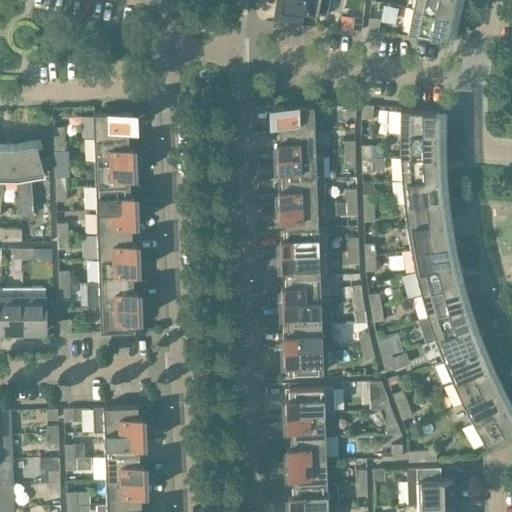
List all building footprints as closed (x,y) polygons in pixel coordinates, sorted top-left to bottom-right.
[(328,0),(279,0),(278,5),(277,6),(279,6),(326,15),(328,0)] [(451,16),(454,0),(413,0),(411,7),(451,16)] [(446,38),(451,16),(411,7),(407,31),(446,38)] [(361,29),(362,16),(351,15),(350,28),(361,29)] [(378,31),(379,17),(368,16),(367,30),(378,31)] [(354,115),(356,102),(345,101),(344,114),(354,115)] [(371,118),(373,104),(362,103),(360,117),(371,118)] [(313,129),(312,104),(275,105),(274,105),(273,105),(274,106),(274,122),(278,122),(279,130),(313,129)] [(399,109),(399,132),(439,132),(439,110),(399,109)] [(127,136),(127,127),(131,127),(130,112),(132,110),(131,110),(130,111),(92,112),(93,137),(127,136)] [(63,125),(52,126),(53,138),(64,138),(63,125)] [(314,153),(313,129),(279,130),(279,139),(275,139),(276,154),(314,153)] [(399,154),(439,153),(439,132),(399,132),(399,154)] [(132,160),(132,144),(128,144),(127,136),(93,137),(94,161),(132,160)] [(64,151),(64,138),(53,138),(53,151),(64,151)] [(48,170),(48,156),(40,158),(35,139),(13,143),(16,181),(19,215),(33,214),(30,178),(45,176),(44,171),(48,170)] [(354,152),(354,139),(343,139),(343,152),(354,152)] [(16,181),(13,143),(0,142),(0,199),(2,180),(16,181)] [(371,143),(360,143),(360,157),(371,157),(371,143)] [(355,165),(354,152),(343,152),(344,165),(355,165)] [(323,153),(314,153),(276,154),(276,170),(280,170),(280,178),(315,177),(323,177),(323,153)] [(439,154),(439,153),(399,154),(400,177),(440,174),(439,154)] [(372,171),(371,157),(360,157),(361,171),(372,171)] [(133,175),(132,160),(94,161),(95,185),(129,184),(129,175),(133,175)] [(65,186),(65,173),(54,173),(55,187),(65,186)] [(440,176),(440,174),(400,177),(402,200),(442,196),(440,176)] [(323,177),(315,177),(280,178),(281,187),(277,187),(277,202),(316,201),(324,201),(323,177)] [(129,192),(129,184),(95,185),(95,209),(134,208),(133,192),(129,192)] [(66,199),(65,186),(55,187),(55,199),(66,199)] [(356,200),(356,187),(345,187),(345,200),(356,200)] [(373,192),(362,192),(362,206),(373,206),(373,192)] [(442,197),(442,196),(402,200),(405,223),(445,217),(442,197)] [(356,213),(356,200),(345,200),(345,213),(356,213)] [(317,225),(316,201),(277,202),(278,218),(282,218),(282,226),(317,225)] [(211,202),(199,202),(200,217),(211,216),(211,202)] [(374,220),(373,206),(362,206),(363,220),(374,220)] [(134,223),(134,208),(95,209),(96,233),(131,232),(130,223),(134,223)] [(445,219),(445,217),(405,223),(409,247),(449,240),(445,219)] [(67,234),(67,221),(56,221),(56,234),(67,234)] [(327,225),(317,225),(282,226),(283,235),(279,236),(279,251),(318,250),(328,249),(327,225)] [(131,240),(131,232),(96,233),(97,257),(136,256),(135,240),(131,240)] [(68,247),(67,234),(56,234),(57,247),(68,247)] [(358,248),(357,236),(346,236),(347,249),(358,248)] [(453,261),(449,240),(409,247),(409,248),(414,270),(453,261)] [(374,242),(363,242),(364,256),(375,255),(374,242)] [(22,258),(21,247),(11,247),(11,258),(22,258)] [(33,258),(33,247),(21,247),(22,258),(33,258)] [(358,261),(358,248),(347,249),(347,262),(358,261)] [(328,249),(318,250),(279,251),(280,267),(284,267),(284,275),(319,274),(328,274),(328,249)] [(375,269),(375,255),(364,256),(364,270),(375,269)] [(136,271),(136,256),(97,257),(98,281),(132,280),(132,271),(136,271)] [(420,293),(459,282),(453,261),(414,270),(420,293)] [(69,282),(68,269),(57,269),(58,282),(69,282)] [(319,298),(319,274),(284,275),(284,283),(280,284),(281,299),(319,298)] [(137,304),(137,288),(133,288),(132,280),(98,281),(99,305),(137,304)] [(69,295),(69,282),(58,282),(58,295),(69,295)] [(465,303),(459,282),(420,293),(427,316),(465,304),(465,303)] [(362,296),(360,283),(349,284),(351,297),(362,296)] [(0,330),(22,330),(21,286),(0,285),(0,330)] [(44,330),(44,295),(44,286),(21,286),(22,330),(44,330)] [(378,291),(367,293),(370,306),(381,305),(378,291)] [(364,309),(362,296),(351,297),(353,310),(364,309)] [(330,297),(319,298),(281,299),(281,314),(285,314),(286,323),(320,322),(331,321),(330,297)] [(138,319),(137,304),(99,305),(100,330),(134,329),(134,319),(138,319)] [(472,324),(465,304),(427,316),(418,319),(426,341),(434,338),(472,325),(472,324)] [(383,318),(381,305),(370,306),(372,320),(383,318)] [(70,318),(59,318),(60,331),(71,331),(70,318)] [(321,346),(320,322),(286,323),(286,331),(282,332),(283,347),(321,346)] [(443,360),(480,345),(472,325),(434,338),(442,359),(443,360)] [(371,343),(368,330),(357,333),(360,345),(371,343)] [(388,340),(377,343),(380,356),(391,353),(388,340)] [(374,356),(371,343),(360,345),(363,358),(374,356)] [(488,364),(480,345),(443,360),(452,381),(489,365),(488,364)] [(322,371),(321,346),(283,347),(283,362),(287,362),(288,372),(322,371)] [(395,367),(391,353),(380,356),(384,370),(395,367)] [(497,383),(489,365),(452,381),(462,402),(498,385),(497,383)] [(380,379),(368,380),(369,391),(384,390),(380,379)] [(333,410),(332,385),(288,386),(288,396),(284,396),(285,411),(323,410),(333,410)] [(472,422),(508,403),(498,385),(462,402),(451,408),(462,428),(472,422)] [(402,388),(391,392),(396,405),(406,401),(402,388)] [(391,407),(386,395),(376,399),(380,411),(391,407)] [(411,414),(406,401),(396,405),(401,418),(411,414)] [(511,426),(511,410),(508,403),(472,422),(462,428),(472,447),(483,441),(484,443),(487,441),(491,447),(505,439),(502,432),(511,426)] [(137,413),(137,404),(92,405),(93,430),(103,430),(141,429),(141,413),(137,413)] [(74,420),(73,406),(62,407),(63,420),(74,420)] [(56,407),(45,407),(46,418),(57,418),(56,407)] [(395,419),(391,407),(380,411),(385,423),(395,419)] [(0,443),(9,443),(8,409),(0,408),(0,443)] [(334,434),(333,410),(323,410),(285,411),(286,427),(290,427),(290,435),(324,434),(334,434)] [(57,435),(57,424),(46,424),(46,435),(57,435)] [(142,444),(141,429),(103,430),(104,454),(138,453),(138,444),(142,444)] [(325,458),(324,434),(290,435),(290,444),(286,444),(287,459),(325,458)] [(58,446),(57,435),(46,435),(47,446),(58,446)] [(75,442),(64,443),(64,455),(75,455),(75,442)] [(401,455),(401,442),(390,443),(390,456),(401,455)] [(0,462),(9,462),(9,443),(0,443),(0,462)] [(435,448),(421,449),(421,459),(435,459),(435,448)] [(421,459),(421,449),(407,449),(407,460),(421,459)] [(139,461),(138,453),(104,454),(105,478),(143,477),(143,461),(139,461)] [(75,468),(75,455),(64,455),(64,468),(75,468)] [(326,482),(325,458),(287,459),(287,475),(291,475),(292,483),(326,482)] [(0,487),(10,487),(9,462),(0,462),(0,487)] [(452,502),(452,477),(440,477),(439,465),(405,466),(406,503),(416,503),(452,502)] [(366,481),(365,468),(354,468),(355,481),(366,481)] [(59,480),(59,469),(48,469),(48,480),(59,480)] [(144,492),(143,477),(105,478),(105,502),(140,501),(140,492),(144,492)] [(59,491),(59,480),(48,480),(48,491),(59,491)] [(366,494),(366,481),(355,481),(355,494),(366,494)] [(336,482),(326,482),(292,483),(292,492),(288,492),(288,507),(326,506),(336,506),(336,482)] [(0,511),(11,511),(10,487),(0,487),(0,511)] [(76,490),(65,490),(66,504),(77,503),(76,490)] [(144,511),(144,509),(140,509),(140,501),(105,502),(95,503),(95,511),(144,511)] [(452,511),(452,502),(416,503),(416,511),(452,511)] [(76,511),(77,503),(66,504),(66,511),(76,511)]
